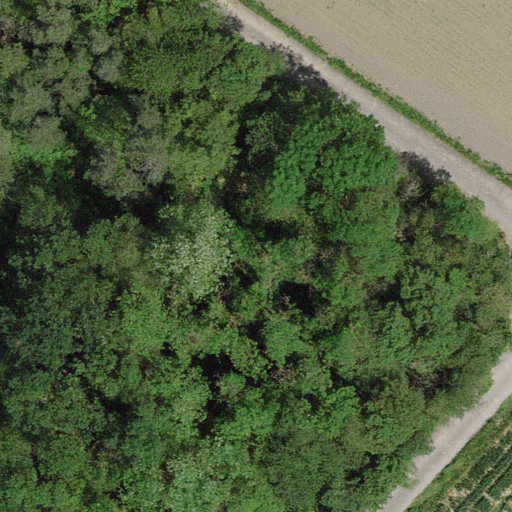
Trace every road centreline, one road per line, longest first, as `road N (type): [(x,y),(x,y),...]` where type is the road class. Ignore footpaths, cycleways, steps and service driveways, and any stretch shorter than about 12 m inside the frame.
road 1 (unclassified): [(212,0),(511,208)]
road 2 (unclassified): [(386,511),(511,374)]
